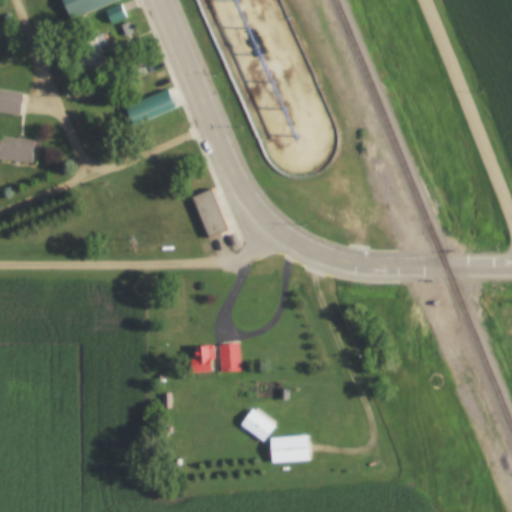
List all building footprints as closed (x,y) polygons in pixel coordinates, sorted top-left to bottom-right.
[(118,0),(60,0),(68,19),(118,0)] [(85,71),(107,62),(100,47),(132,33),(127,22),(118,26),(118,27),(104,33),(102,27),(126,17),(121,3),(86,18),(94,36),(74,44),(85,71)] [(134,99),(141,119),(174,108),(168,88),(134,99)] [(0,113),(21,114),(22,91),(0,89),(0,113)] [(33,139),(0,136),(0,158),(32,161),(33,139)] [(191,194),(206,235),(225,229),(210,187),(191,194)] [(190,372),(240,371),(239,343),(189,344),(190,372)] [(268,436),(269,461),(307,461),(307,435),(268,436)]
